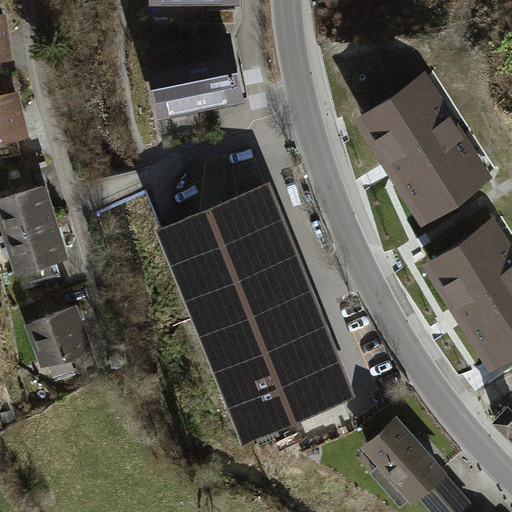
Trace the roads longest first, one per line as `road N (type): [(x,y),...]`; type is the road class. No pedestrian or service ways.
road 1 (tertiary): [(308,122),(352,250),(409,354),(511,480)]
road 2 (residential): [(308,122),(221,144),(74,200)]
road 3 (residential): [(74,200),(41,92),(28,0)]
road 4 (tertiary): [(288,0),(308,122)]
